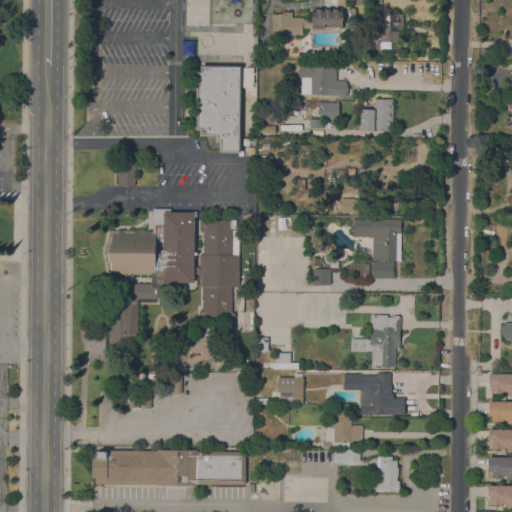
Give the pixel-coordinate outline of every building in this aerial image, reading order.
[(342,29),(331,29),(331,30),(325,30),(325,29),(312,29),(312,28),(302,28),(302,35),(283,35),(283,37),(271,37),(271,14),(284,14),(284,12),(292,12),(292,17),(303,17),(303,18),(312,18),(312,11),(316,11),(316,9),(321,9),(321,12),(324,12),(324,9),(330,9),(330,12),(332,12),(332,9),(338,9),(338,11),(342,11),(342,29)] [(379,14),(403,14),(403,30),(398,30),(398,49),(382,49),(382,51),(376,51),(376,41),(379,41),(379,27),(379,14)] [(271,58),(259,58),(259,45),(271,45),(271,58)] [(216,138),(216,136),(199,136),(199,130),(195,130),(196,71),(200,71),(200,65),(253,66),(253,86),(241,86),(240,138),(216,138)] [(298,65),(313,65),(313,66),(336,66),(336,80),(346,80),(346,81),(347,81),(347,95),(345,95),(345,96),(328,96),(328,94),(302,94),(302,77),(299,77),(298,65)] [(360,131),(360,109),(374,109),(374,99),(393,99),(392,131),(360,131)] [(338,119),(331,119),(331,117),(319,116),(309,116),(309,109),(315,109),(315,107),(318,107),(318,102),(338,102),(338,119)] [(321,128),(311,128),(311,126),(304,125),(304,120),(311,120),(311,119),(322,119),(321,128)] [(262,133),(262,125),(275,125),(275,134),(262,133)] [(240,153),(219,153),(219,142),(216,141),(216,138),(240,138),(240,153)] [(135,185),(128,185),(128,186),(117,186),(117,169),(119,169),(119,151),(135,151),(135,185)] [(339,175),(339,169),(343,170),(344,167),(354,167),(354,175),(339,175)] [(304,191),(297,191),(297,178),(305,179),(304,191)] [(364,198),(364,213),(339,213),(340,209),(334,209),(333,206),(332,203),(333,199),(334,198),(340,197),(364,198)] [(236,228),(235,228),(235,230),(237,230),(237,255),(239,255),(239,287),(232,287),(231,312),(234,312),(234,313),(235,313),(235,317),(198,317),(198,311),(200,311),(200,309),(202,309),(203,286),(199,286),(199,274),(194,274),(193,283),(170,283),(170,288),(157,288),(157,299),(138,299),(138,351),(109,351),(109,305),(129,305),(129,283),(151,284),(151,275),(110,274),(111,231),(152,232),(153,208),(170,209),(170,212),(194,212),(194,267),(199,267),(199,254),(203,254),(203,232),(200,232),(200,230),(200,221),(201,221),(201,219),(236,220),(236,228)] [(401,233),(400,233),(400,261),(372,260),(372,237),(353,236),(353,218),(401,219),(401,233)] [(394,278),(371,278),(371,262),(394,262),(394,278)] [(330,285),(312,285),(312,268),(330,268),(330,285)] [(387,317),(398,317),(398,316),(400,316),(400,329),(399,329),(399,340),(400,340),(400,348),(395,347),(395,366),(380,366),(380,365),(371,365),(372,345),(370,345),(370,329),(372,329),(372,324),(370,324),(370,314),(387,314),(387,317)] [(504,322),(511,322),(511,340),(504,340),(504,337),(502,335),(501,333),(501,329),(502,327),(504,325),(504,322)] [(268,352),(257,351),(257,337),(268,337),(268,352)] [(290,362),(298,362),(298,370),(273,369),(273,363),(275,363),(275,352),(290,352),(290,362)] [(170,393),(171,372),(181,373),(181,393),(170,393)] [(376,375),(376,372),(390,372),(390,385),(391,385),(391,393),(393,393),(393,397),(404,398),(404,415),(360,414),(360,406),(359,406),(360,390),(344,389),(344,373),(360,373),(360,375),(376,375)] [(511,396),(507,396),(507,391),(503,391),(503,393),(490,393),(490,387),(489,387),(489,383),(488,383),(488,373),(511,373),(511,396)] [(303,377),(302,405),(291,405),(291,392),(277,392),(277,388),(276,388),(276,382),(277,382),(277,377),(303,377)] [(140,408),(140,387),(151,387),(151,408),(140,408)] [(118,408),(118,392),(138,392),(138,408),(118,408)] [(511,424),(507,424),(507,420),(503,420),(503,421),(491,421),(491,415),(488,415),(488,401),(511,401),(511,424)] [(362,442),(349,442),(349,448),(334,447),(322,447),(322,441),(325,441),(325,425),(329,425),(329,412),(351,412),(351,425),(362,425),(362,442)] [(511,452),(506,452),(507,448),(502,448),(502,449),(489,449),(489,439),(488,439),(488,429),(511,429),(511,452)] [(197,484),(197,485),(156,485),(156,484),(95,484),(95,478),(92,478),(92,457),(96,457),(96,451),(106,451),(106,450),(156,450),(197,449),(197,451),(245,451),(245,484),(197,484)] [(360,461),(347,461),(347,463),(337,463),(333,463),(334,449),(360,449),(360,461)] [(392,456),(392,460),(397,460),(397,467),(398,467),(398,476),(397,476),(397,480),(399,480),(399,492),(375,491),(375,481),(377,481),(377,456),(392,456)] [(511,479),(506,479),(506,475),(502,475),(502,477),(490,477),(491,472),(488,472),(488,457),(511,457),(511,479)] [(511,508),(506,508),(506,503),(502,503),(501,505),(490,505),(490,498),(488,498),(488,495),(487,495),(487,485),(511,485),(511,508)]
